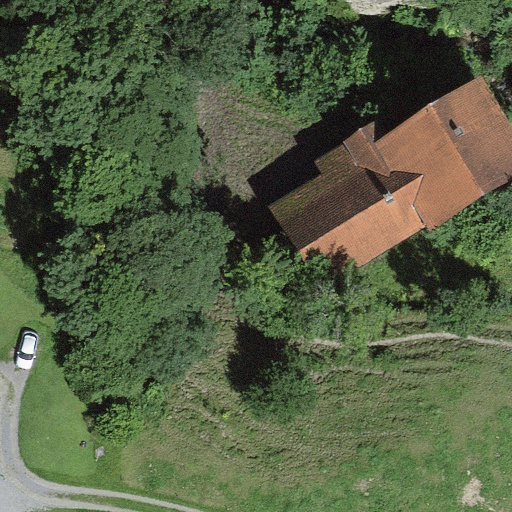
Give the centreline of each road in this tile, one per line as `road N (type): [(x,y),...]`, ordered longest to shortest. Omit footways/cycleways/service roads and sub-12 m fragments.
road 1 (track): [(144,511),(42,495),(22,461),(18,374)]
road 2 (track): [(511,291),(440,283),(361,291)]
